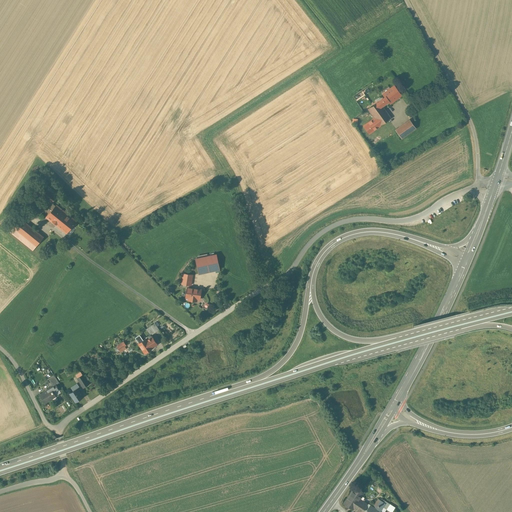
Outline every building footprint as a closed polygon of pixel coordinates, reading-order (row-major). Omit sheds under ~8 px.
[(385,97),(388,102),(390,103),(394,100),(394,99),(400,95),(394,86),(390,89),(390,90),(383,94),(385,97)] [(388,102),(385,97),(368,109),(374,118),(364,125),(369,133),(390,118),(382,106),(388,102)] [(409,120),(395,130),(401,139),(415,129),(409,120)] [(42,182),(22,206),(27,209),(40,193),(51,203),(58,195),(42,182)] [(64,212),(56,205),(46,217),(66,233),(76,222),(69,216),(71,213),(66,209),(64,212)] [(43,237),(18,216),(7,230),(33,250),(43,237)] [(216,254),(196,258),(199,273),(219,269),(216,254)] [(192,275),(183,273),(182,283),(191,285),(192,275)] [(201,289),(187,287),(186,297),(190,298),(190,300),(195,301),(195,298),(198,299),(199,294),(200,294),(201,289)] [(154,323),(145,329),(150,336),(159,330),(154,323)] [(152,337),(147,340),(152,347),(157,344),(152,337)] [(146,338),(138,343),(144,353),(152,348),(152,347),(147,340),(146,338)] [(115,347),(120,353),(126,347),(120,342),(115,347)] [(54,377),(49,381),(52,386),(58,382),(54,377)] [(78,381),(82,388),(88,384),(84,378),(78,381)] [(82,388),(81,389),(85,395),(94,389),(90,383),(88,384),(82,388)] [(58,390),(55,385),(46,391),(47,391),(40,395),(45,402),(54,396),(53,393),(58,390)] [(78,390),(70,394),(76,402),(83,398),(78,390)] [(363,492),(354,487),(344,503),(353,508),(359,499),(363,492)] [(362,511),(367,504),(359,499),(353,508),(358,511),(362,511)] [(368,504),(367,504),(362,511),(380,511),(385,503),(380,500),(375,508),(368,504)]
